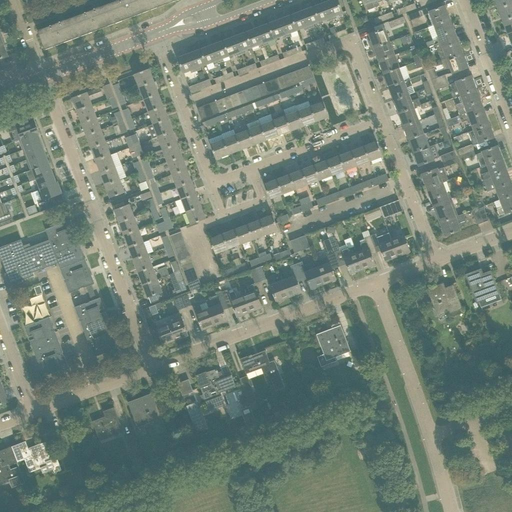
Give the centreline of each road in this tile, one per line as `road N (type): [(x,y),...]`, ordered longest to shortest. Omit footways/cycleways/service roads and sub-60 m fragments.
road 1 (residential): [(152,369),(42,76)]
road 2 (unclassified): [(450,511),(374,284)]
road 3 (residential): [(152,369),(352,292)]
road 4 (residential): [(211,184),(154,33)]
road 5 (residential): [(435,262),(381,121)]
road 6 (residential): [(381,121),(251,170)]
road 7 (residential): [(511,125),(463,0)]
road 8 (residential): [(381,121),(351,41),(306,58)]
road 9 (residential): [(33,412),(152,369)]
